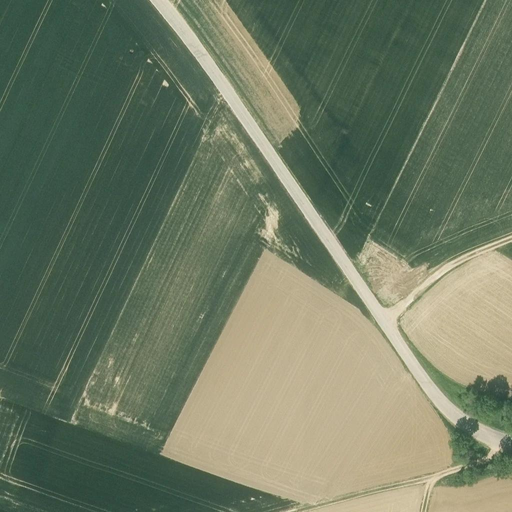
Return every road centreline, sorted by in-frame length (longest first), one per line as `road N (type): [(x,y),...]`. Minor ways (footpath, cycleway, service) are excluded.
road 1 (tertiary): [(511,446),(469,428),(431,393),(158,0)]
road 2 (track): [(511,238),(444,267),(384,323)]
road 3 (track): [(437,477),(303,511)]
